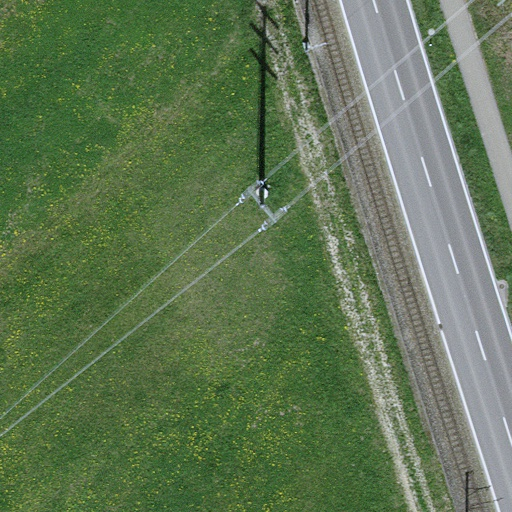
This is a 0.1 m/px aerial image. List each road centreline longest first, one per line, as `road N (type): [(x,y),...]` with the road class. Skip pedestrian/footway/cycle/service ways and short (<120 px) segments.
road 1 (track): [(426,511),(268,0)]
road 2 (secondary): [(511,439),(372,0)]
road 3 (track): [(511,180),(456,0)]
